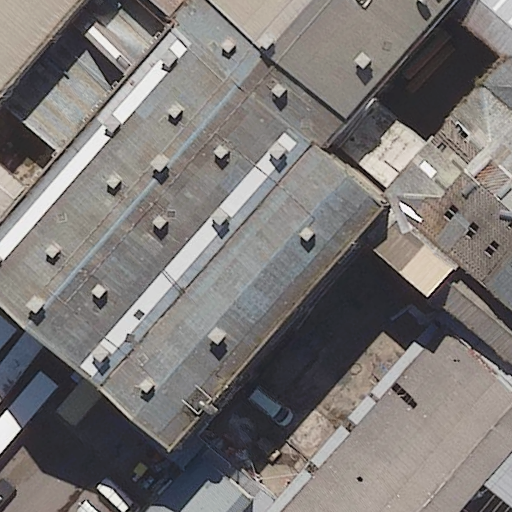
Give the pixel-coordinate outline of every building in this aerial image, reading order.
[(0,0),(0,99),(86,0),(0,0)] [(170,0),(340,146),(466,0),(170,0)] [(511,68),(395,202),(511,303),(511,0),(487,0),(511,21),(511,68)] [(390,199),(188,24),(0,239),(0,298),(172,448),(390,199)] [(511,511),(511,346),(464,305),(283,511),(511,511)] [(153,511),(283,511),(298,495),(224,431),(153,511)]
